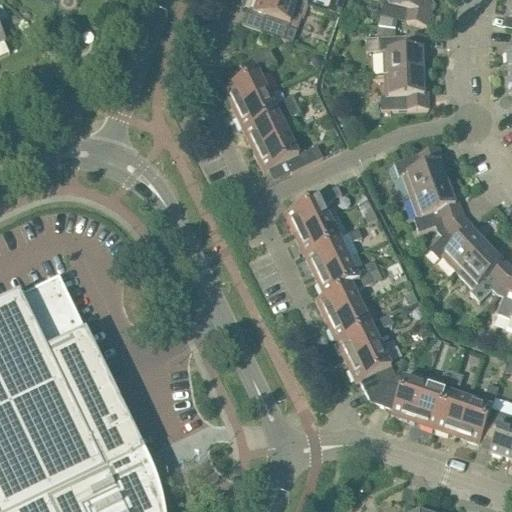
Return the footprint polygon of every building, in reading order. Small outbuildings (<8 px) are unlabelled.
[(284,0),(257,0),(252,14),(266,19),(260,36),(292,47),(296,34),(288,32),(297,4),(284,0)] [(284,0),(297,4),(307,8),(310,0),(284,0)] [(342,15),(346,0),(335,0),(331,12),(342,15)] [(425,14),(428,0),(389,0),(388,6),(383,5),(380,19),(397,23),(426,30),(430,15),(425,14)] [(380,19),(377,30),(395,32),(397,23),(380,19)] [(395,32),(377,30),(377,41),(378,41),(395,40),(395,32)] [(425,39),(396,40),(395,40),(378,41),(377,41),(378,55),(383,55),(384,78),(422,76),(421,54),(426,54),(425,39)] [(240,70),(245,80),(222,92),(233,114),(268,97),(258,77),(277,68),(270,54),(240,70)] [(385,100),(380,100),(380,114),(428,113),(427,98),(423,98),(422,76),(384,78),(385,100)] [(233,114),(243,135),(278,117),(268,97),(233,114)] [(283,104),(291,121),(300,117),(292,99),(283,104)] [(278,117),(243,135),(253,155),(288,138),(278,117)] [(292,178),(324,162),(317,150),(307,155),(298,159),(288,138),(253,155),(263,176),(285,165),(292,178)] [(438,151),(393,167),(398,181),(403,179),(410,201),(447,187),(439,166),(443,165),(438,151)] [(410,201),(417,221),(413,223),(418,237),(434,230),(437,236),(437,237),(463,221),(463,220),(458,206),(454,208),(447,187),(410,201)] [(283,217),(294,239),(329,222),(322,208),(341,199),(337,190),(283,217)] [(364,220),(369,228),(378,223),(374,215),(364,220)] [(428,253),(438,263),(442,260),(457,277),(485,250),(470,234),(473,231),(463,221),(437,237),(441,241),(428,253)] [(339,242),(329,222),(294,239),(303,260),(339,242)] [(348,238),(352,247),(361,242),(357,233),(348,238)] [(339,242),(303,260),(313,280),(349,263),(358,258),(352,247),(348,238),(339,242)] [(469,296),(479,306),(491,294),(496,299),(511,276),(511,271),(503,263),(500,266),(485,250),(457,277),(472,292),(469,296)] [(323,301),(369,278),(378,274),(373,265),(354,274),(349,263),(313,280),(322,299),(323,301)] [(495,318),(508,323),(505,331),(511,334),(511,276),(496,299),(502,301),(495,318)] [(322,299),(314,303),(325,325),(360,308),(354,296),(373,287),(369,278),(323,301),(322,299)] [(0,511),(162,511),(159,498),(154,483),(153,482),(145,486),(142,478),(143,478),(144,477),(145,477),(145,475),(146,474),(146,473),(145,472),(145,471),(144,470),(143,469),(142,468),(141,468),(140,468),(139,469),(138,469),(133,459),(141,456),(82,333),(74,337),(48,285),(17,301),(0,308),(0,511)] [(404,301),(408,309),(417,305),(413,297),(404,301)] [(325,325),(335,346),(370,328),(360,308),(325,325)] [(394,329),(390,319),(380,324),(384,334),(394,329)] [(380,349),(370,328),(335,346),(345,366),(380,349)] [(433,340),(428,328),(417,333),(421,344),(433,340)] [(370,406),(395,378),(394,378),(380,349),(345,366),(355,387),(359,385),(370,406)] [(435,433),(447,396),(448,397),(451,388),(450,387),(454,378),(446,375),(439,393),(426,389),(413,426),(435,433)] [(426,389),(395,378),(370,406),(391,414),(390,418),(413,426),(426,389)] [(454,378),(450,387),(451,388),(461,391),(464,382),(454,378)] [(489,389),(482,408),(469,404),(456,441),(479,448),(491,413),(498,392),(489,389)] [(469,404),(448,397),(447,396),(435,433),(456,441),(469,404)] [(511,420),(491,413),(479,448),(490,452),(489,456),(510,463),(511,457),(511,420)]
